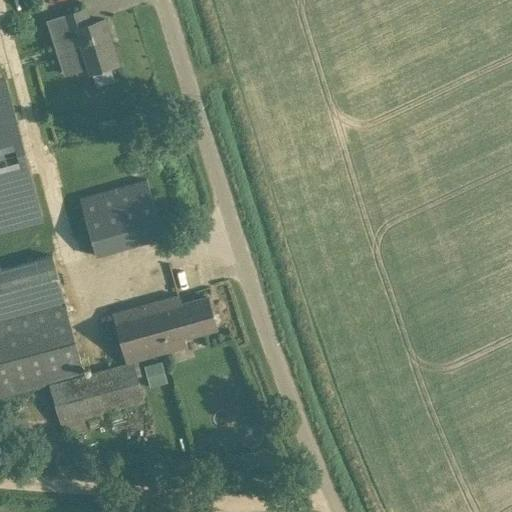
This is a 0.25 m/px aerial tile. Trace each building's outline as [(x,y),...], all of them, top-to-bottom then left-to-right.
[(64,75),(89,67),(90,73),(118,64),(112,44),(104,19),(91,23),(86,7),(65,14),(75,46),(79,45),(80,47),(58,54),(64,73),(64,75)] [(0,227),(42,216),(6,80),(0,81),(0,227)] [(145,179),(80,197),(96,255),(161,236),(145,179)] [(0,394),(83,373),(62,294),(51,253),(1,267),(0,265),(0,394)] [(166,400),(180,396),(199,391),(184,336),(217,327),(208,296),(182,304),(179,294),(160,300),(111,312),(124,361),(159,351),(164,368),(157,369),(166,400)] [(144,402),(133,361),(49,384),(60,425),(144,402)] [(269,446),(257,449),(262,465),(273,462),(269,446)]
